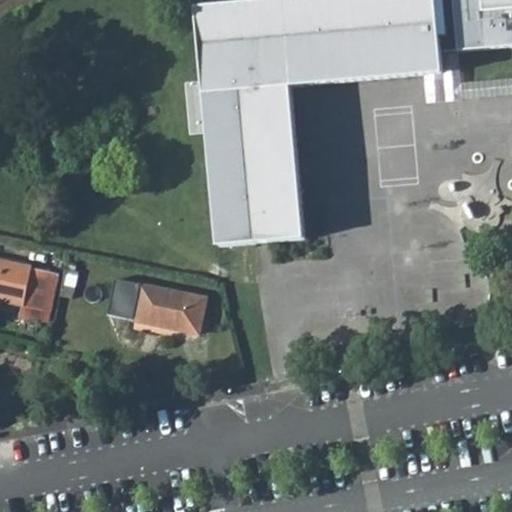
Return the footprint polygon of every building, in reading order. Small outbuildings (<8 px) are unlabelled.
[(304,248),(292,94),(288,45),(441,34),(438,0),(391,0),(200,14),(219,254),(255,251),(304,248)] [(438,0),(441,34),(445,83),(409,85),(411,112),(511,104),(511,85),(465,89),(463,61),(457,0),(438,0)] [(511,0),(457,0),(463,61),(511,57),(511,0)] [(445,83),(441,34),(288,45),(292,94),(409,85),(445,83)] [(62,283),(59,297),(72,299),(80,263),(66,260),(62,283)] [(0,309),(25,314),(33,277),(0,269),(0,309)] [(59,297),(62,283),(33,277),(25,314),(23,324),(52,330),(59,297)] [(144,285),(136,320),(199,334),(208,298),(144,285)]
